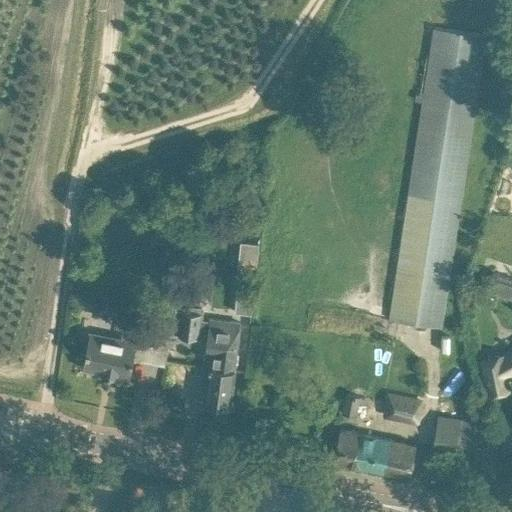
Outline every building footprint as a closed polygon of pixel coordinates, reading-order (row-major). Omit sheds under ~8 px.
[(422,100),(389,317),(440,325),(485,29),(426,20),(414,99),(422,100)] [(258,266),(259,240),(241,239),(240,265),(258,266)] [(511,277),(493,270),(487,285),(511,294),(511,277)] [(237,292),(238,309),(253,308),(252,291),(237,292)] [(182,305),(179,332),(195,334),(198,307),(182,305)] [(90,330),(89,332),(82,367),(100,371),(100,372),(118,375),(118,374),(129,376),(133,358),(165,364),(173,321),(150,316),(144,342),(137,341),(137,340),(90,330)] [(204,402),(230,405),(234,367),(240,322),(210,318),(205,350),(211,350),(209,364),(204,363),(201,382),(206,383),(204,402)] [(511,353),(507,357),(483,364),(489,393),(508,389),(505,375),(511,370),(511,353)] [(389,393),(385,413),(417,419),(421,400),(389,393)] [(345,394),(341,413),(355,416),(360,398),(345,394)] [(474,456),(480,419),(439,413),(433,449),(474,456)] [(340,427),(333,460),(409,475),(415,443),(340,427)]
